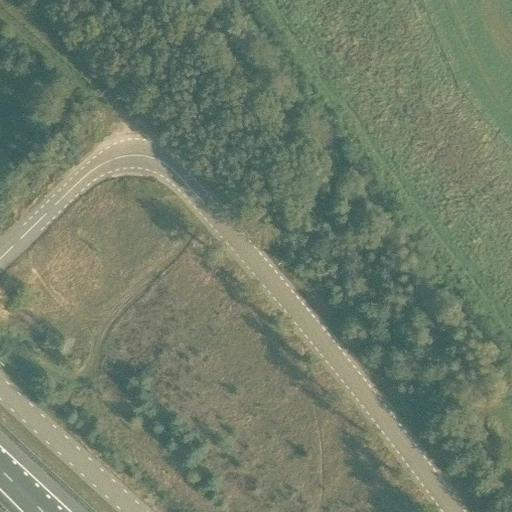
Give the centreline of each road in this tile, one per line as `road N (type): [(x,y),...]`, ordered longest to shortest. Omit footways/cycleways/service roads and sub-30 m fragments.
road 1 (tertiary): [(446,511),(178,175),(129,157)]
road 2 (tertiary): [(130,511),(0,393)]
road 3 (tertiary): [(0,258),(88,173),(129,157)]
